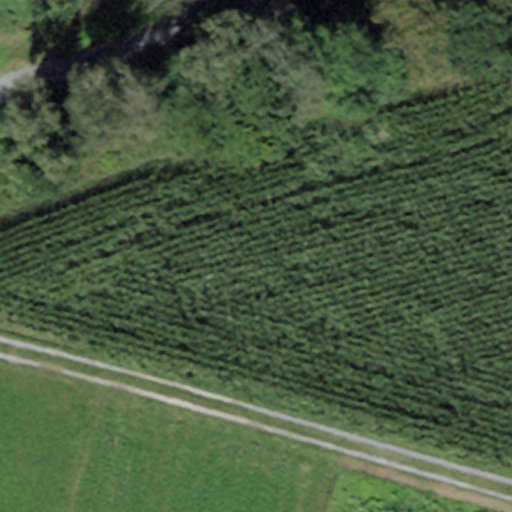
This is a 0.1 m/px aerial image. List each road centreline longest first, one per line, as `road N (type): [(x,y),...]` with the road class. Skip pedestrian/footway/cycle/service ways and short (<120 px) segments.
road 1 (track): [(511,488),(0,352)]
road 2 (track): [(0,92),(228,0)]
road 3 (track): [(0,90),(122,0)]
